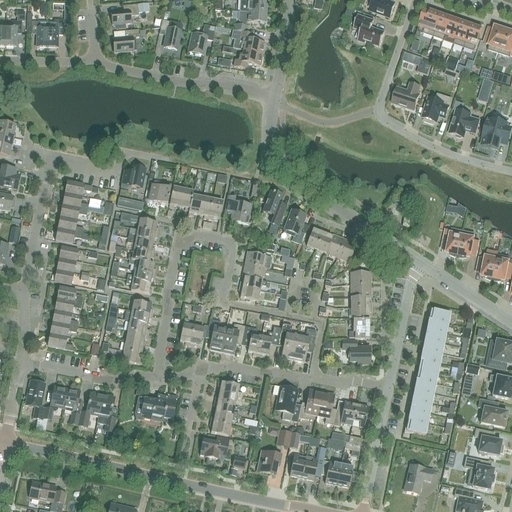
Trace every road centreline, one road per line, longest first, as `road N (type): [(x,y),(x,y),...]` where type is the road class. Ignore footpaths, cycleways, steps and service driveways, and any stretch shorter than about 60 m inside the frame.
road 1 (residential): [(313,381),(321,325),(223,302),(232,249),(225,239),(185,234),(151,378)]
road 2 (residential): [(328,511),(5,442)]
road 3 (residential): [(511,172),(451,157),(382,121),(420,0)]
road 4 (residential): [(415,262),(279,168),(273,99)]
road 5 (residential): [(22,294),(49,179),(59,168),(114,170)]
road 6 (residential): [(151,378),(181,376),(198,364),(313,381)]
road 7 (residential): [(20,362),(102,379),(151,378)]
road 8 (residential): [(387,388),(415,262)]
road 9 (residential): [(362,511),(387,388)]
